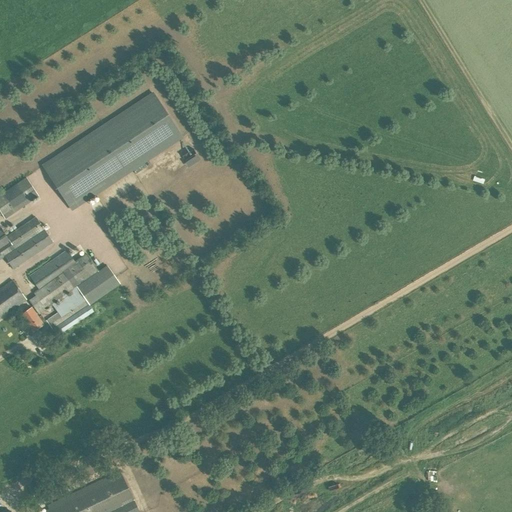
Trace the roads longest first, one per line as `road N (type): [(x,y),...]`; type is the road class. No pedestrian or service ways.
road 1 (track): [(511,229),(143,442),(0,494)]
road 2 (track): [(258,511),(327,479),(354,481),(398,461),(470,447),(511,421)]
road 3 (track): [(511,151),(419,0)]
